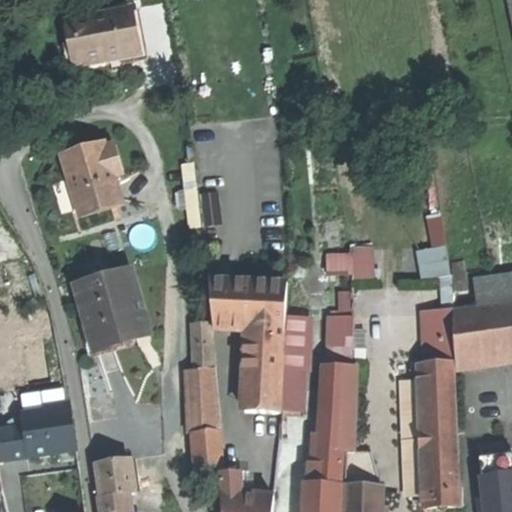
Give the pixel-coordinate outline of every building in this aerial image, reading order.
[(131,12),(67,24),(71,45),(75,64),(75,66),(118,58),(139,54),(131,12)] [(71,45),(65,46),(68,65),(75,64),(71,45)] [(105,146),(63,159),(81,215),(122,203),(115,177),(124,173),(120,160),(116,148),(107,151),(105,146)] [(217,195),(202,197),(206,227),(221,225),(217,195)] [(442,217),(430,219),(441,279),(443,279),(452,278),(442,217)] [(332,278),(381,274),(379,246),(329,251),(332,278)] [(463,264),(452,266),(452,278),(453,293),(467,291),(463,264)] [(132,275),(75,290),(93,349),(124,341),(149,334),(132,275)] [(452,278),(443,279),(444,314),(455,314),(454,312),(453,293),(452,278)] [(284,373),(288,287),(209,282),(214,331),(248,333),(256,334),(256,343),(247,342),(246,380),(248,384),(246,414),(281,416),(284,373)] [(329,364),(320,486),(307,486),(305,511),(339,511),(343,454),(349,373),(351,373),(353,302),(330,303),(330,320),(288,320),(284,373),(281,416),(297,417),(298,412),(300,413),(307,364),(329,364)] [(511,304),(454,312),(455,314),(457,366),(457,370),(489,366),(489,369),(511,366),(511,304)] [(444,314),(423,315),(423,321),(425,368),(455,366),(457,366),(455,314),(444,314)] [(423,321),(393,323),(396,370),(418,369),(425,368),(423,321)] [(212,326),(193,326),(195,368),(214,366),(212,326)] [(256,334),(248,333),(247,342),(256,343),(256,334)] [(455,366),(425,368),(431,506),(449,506),(449,509),(464,508),(463,488),(460,488),(455,366)] [(425,368),(418,369),(425,509),(431,509),(431,506),(425,368)] [(214,373),(193,373),(195,410),(195,427),(196,434),(219,433),(214,373)] [(343,454),(346,454),(344,511),(380,511),(382,488),(380,488),(370,454),(355,454),(359,373),(351,373),(349,373),(343,454)] [(22,425),(0,428),(0,461),(77,449),(70,398),(41,402),(42,409),(21,412),(22,425)] [(219,433),(196,434),(198,471),(222,469),(219,433)] [(511,457),(480,461),(482,478),(511,473),(511,457)] [(103,499),(99,500),(101,511),(132,511),(130,496),(134,495),(130,461),(98,465),(103,499)] [(511,511),(511,473),(482,478),(480,478),(483,511),(511,511)] [(238,474),(223,475),(223,511),(253,511),(254,496),(240,495),(238,474)] [(273,511),(274,497),(254,496),(253,511),(273,511)]
